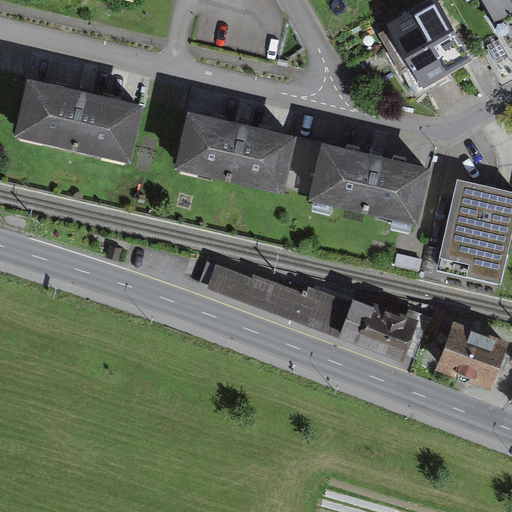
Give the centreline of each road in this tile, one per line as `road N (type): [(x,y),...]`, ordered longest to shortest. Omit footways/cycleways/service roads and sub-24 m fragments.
road 1 (secondary): [(0,244),(511,428)]
road 2 (residential): [(0,28),(414,126),(444,128),(511,92)]
